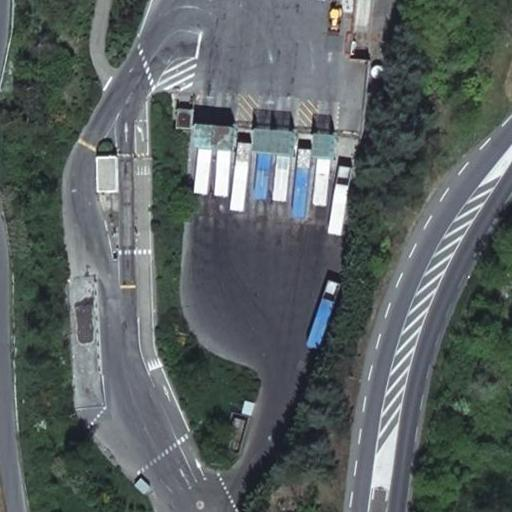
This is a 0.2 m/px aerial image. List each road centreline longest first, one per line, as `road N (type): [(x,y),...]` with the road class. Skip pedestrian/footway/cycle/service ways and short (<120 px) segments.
road 1 (secondary): [(511,126),(438,220),(411,271),(378,369),(359,511)]
road 2 (secondary): [(397,511),(417,360),(445,290),(511,178)]
